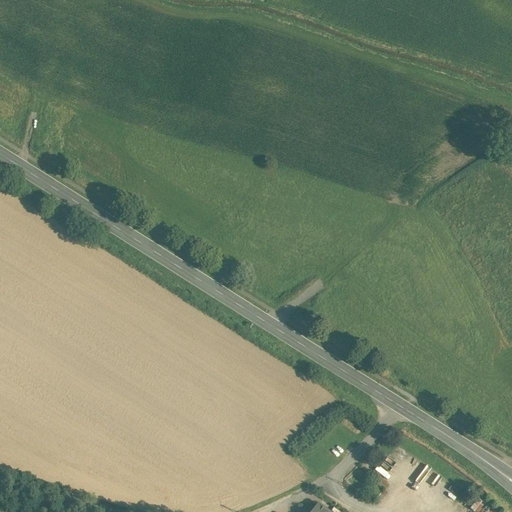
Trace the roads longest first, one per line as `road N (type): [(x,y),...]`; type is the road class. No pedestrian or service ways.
road 1 (secondary): [(511,481),(0,153)]
road 2 (track): [(122,511),(0,473)]
